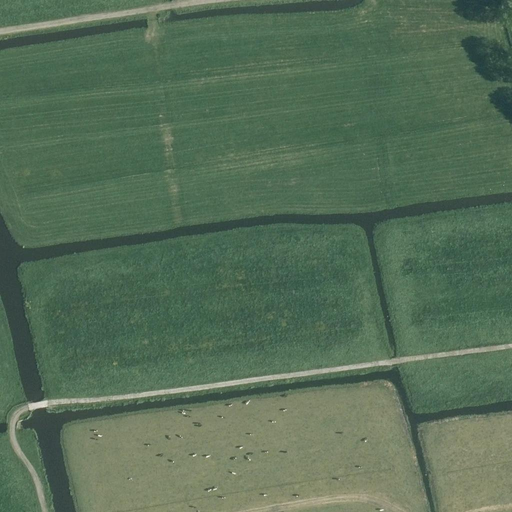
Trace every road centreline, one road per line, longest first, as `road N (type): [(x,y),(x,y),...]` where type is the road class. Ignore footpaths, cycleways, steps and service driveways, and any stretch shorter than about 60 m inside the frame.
road 1 (track): [(44,511),(36,476),(13,435),(13,421),(28,408),(511,347)]
road 2 (track): [(0,35),(230,0)]
road 3 (track): [(269,511),(347,499),(396,511)]
